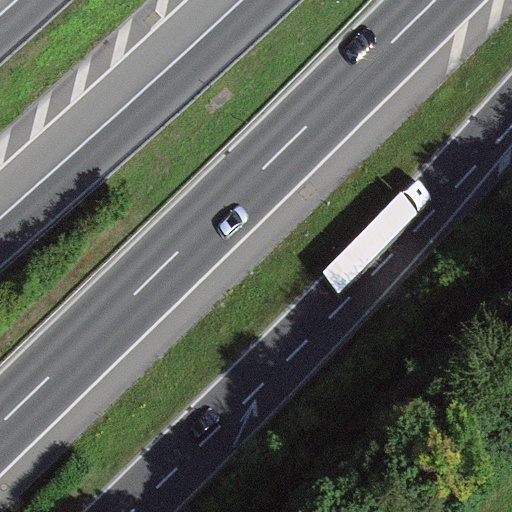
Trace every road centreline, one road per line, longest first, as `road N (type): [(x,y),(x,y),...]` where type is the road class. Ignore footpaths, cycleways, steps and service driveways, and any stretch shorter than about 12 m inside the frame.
road 1 (motorway): [(0,425),(437,0)]
road 2 (motorway): [(127,511),(292,352),(511,105)]
road 3 (motorway): [(268,0),(0,243)]
